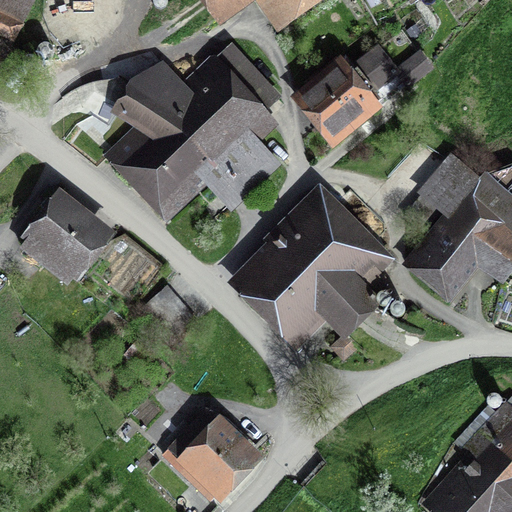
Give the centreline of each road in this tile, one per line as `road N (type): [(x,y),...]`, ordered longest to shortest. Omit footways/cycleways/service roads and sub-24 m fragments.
road 1 (unclassified): [(281,360),(86,173),(0,107)]
road 2 (unclassified): [(381,380),(460,347),(511,342)]
